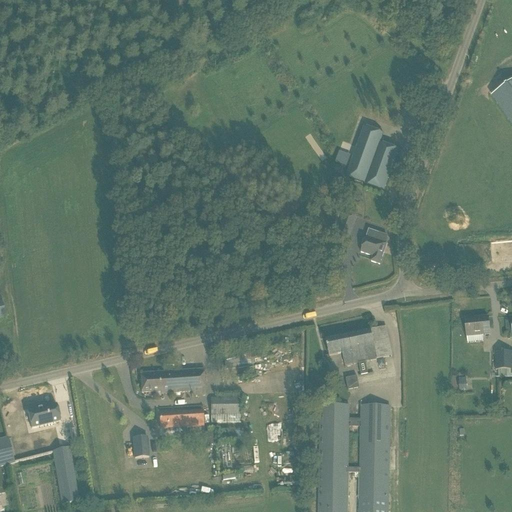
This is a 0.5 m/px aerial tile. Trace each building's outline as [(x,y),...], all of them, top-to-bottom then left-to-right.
[(511,84),(492,99),(511,127),(511,84)] [(383,134),(364,127),(346,178),(384,192),(399,150),(380,143),(383,134)] [(335,162),(335,163),(341,165),(345,154),(339,152),(335,162)] [(369,230),(364,243),(361,253),(373,257),(371,262),(379,265),(387,244),(387,236),(369,230)] [(468,255),(487,254),(486,244),(460,246),(461,252),(467,251),(468,255)] [(490,333),(489,328),(488,318),(465,320),(467,343),(483,342),(482,333),(490,333)] [(392,357),(388,337),(386,327),(363,332),(369,362),(392,357)] [(369,362),(363,332),(325,340),(329,357),(343,354),(345,367),(369,362)] [(511,370),(511,367),(511,351),(511,352),(511,353),(494,352),(494,370),(498,370),(498,378),(505,378),(505,377),(511,376),(511,370)] [(192,396),(205,395),(204,370),(140,374),(142,393),(161,392),(161,394),(191,392),(192,396)] [(348,390),(359,389),(358,376),(346,378),(348,390)] [(211,416),(240,415),(239,399),(210,399),(211,416)] [(56,406),(27,413),(31,429),(60,422),(56,406)] [(347,511),(348,496),(344,496),(345,474),(358,474),(359,474),(358,493),(358,511),(388,511),(389,493),(390,409),(389,409),(360,408),(360,420),(359,420),(347,420),(347,408),(319,407),(318,496),(317,511),(347,511)] [(159,414),(160,424),(160,429),(169,429),(170,433),(176,432),(176,429),(204,427),(203,411),(159,414)] [(216,445),(215,430),(207,431),(208,446),(216,445)] [(18,433),(11,434),(16,456),(23,454),(18,433)] [(0,440),(0,495),(6,494),(5,488),(0,470),(0,468),(0,467),(3,466),(11,464),(13,464),(13,463),(7,440),(7,439),(8,439),(8,438),(0,440)] [(147,438),(133,439),(134,459),(149,458),(147,438)] [(78,503),(69,450),(52,454),(61,506),(78,503)]
